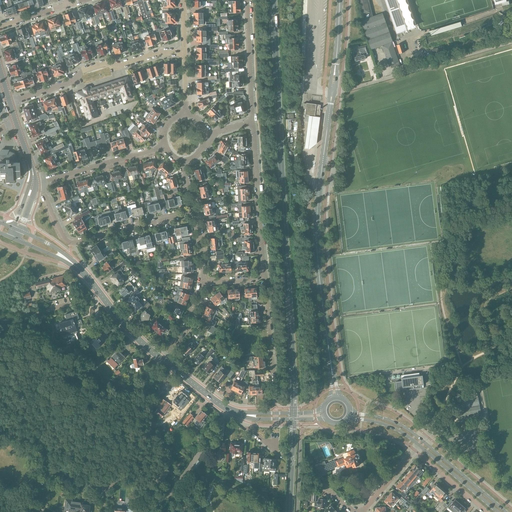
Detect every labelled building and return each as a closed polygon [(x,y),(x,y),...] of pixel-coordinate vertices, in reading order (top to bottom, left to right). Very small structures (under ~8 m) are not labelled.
[(17,15),(17,14),(14,6),(12,7),(10,0),(8,1),(9,3),(13,16),(14,15),(15,15),(17,15)] [(27,10),(30,9),(27,1),(25,2),(24,0),(22,0),(26,10),(27,10)] [(33,8),(34,8),(34,7),(31,0),(26,0),(27,1),(30,9),(33,9),(33,8)] [(142,0),(143,1),(140,2),(144,15),(147,14),(143,2),(148,0),(147,0),(142,0)] [(371,49),(382,46),(391,42),(393,42),(382,13),(373,16),(369,0),(358,0),(362,14),(369,13),(370,17),(361,21),(371,49)] [(384,0),(397,34),(407,30),(396,0),(384,0)] [(17,14),(21,12),(19,4),(16,5),(16,2),(13,3),(14,6),(17,14)] [(103,2),(98,4),(102,14),(104,13),(103,13),(106,12),(103,2)] [(162,7),(162,10),(168,10),(168,7),(174,7),(174,2),(162,2),(163,7),(162,7)] [(102,14),(98,4),(93,6),(96,15),(99,14),(100,17),(102,16),(102,14)] [(86,18),(83,9),(82,9),(82,8),(78,9),(79,10),(78,11),(81,20),(82,20),(82,22),(86,21),(86,18)] [(0,20),(8,17),(6,9),(1,11),(0,11),(0,20)] [(147,23),(146,20),(151,18),(151,16),(150,13),(147,14),(144,15),(142,16),(145,24),(147,23)] [(71,26),(67,14),(63,16),(66,25),(68,24),(69,27),(71,26)] [(486,15),(430,32),(432,39),(489,22),(486,15)] [(53,19),(52,19),(56,30),(60,29),(62,32),(65,31),(62,24),(59,25),(57,17),(56,18),(56,17),(52,18),(53,19)] [(175,18),(165,18),(165,23),(161,23),(161,21),(158,21),(159,23),(163,27),(167,25),(167,23),(175,23),(175,18)] [(47,21),(49,26),(51,32),(56,30),(52,19),(47,21)] [(37,24),(40,34),(42,34),(42,33),(44,32),(46,37),(49,35),(46,26),(43,27),(42,22),(37,24)] [(34,35),(37,34),(38,37),(41,37),(40,34),(37,24),(31,26),(34,35)] [(172,38),(167,25),(163,27),(163,28),(164,30),(167,40),(172,38)] [(162,42),(166,40),(167,40),(164,30),(163,28),(159,30),(158,29),(157,29),(155,30),(156,32),(157,35),(160,34),(162,42)] [(25,42),(21,29),(16,31),(19,40),(22,39),(23,42),(25,42)] [(152,45),(148,32),(147,31),(142,32),(143,33),(140,34),(142,40),(145,39),(147,46),(152,45)] [(148,32),(152,45),(157,43),(154,34),(151,35),(150,31),(148,32)] [(11,38),(1,41),(2,46),(9,44),(10,47),(17,44),(17,43),(16,42),(11,43),(10,41),(11,40),(11,38)] [(99,41),(100,43),(103,54),(108,52),(105,43),(102,44),(101,40),(99,41)] [(91,42),(91,43),(93,48),(96,47),(99,56),(103,54),(100,43),(98,43),(97,42),(95,43),(94,41),(91,42)] [(117,43),(120,53),(125,51),(123,42),(119,43),(119,42),(117,43)] [(400,65),(391,42),(382,46),(389,65),(391,64),(392,68),(400,65)] [(84,46),(88,59),(93,58),(90,49),(93,48),(91,43),(88,44),(89,45),(84,46)] [(120,53),(117,43),(115,43),(115,44),(112,45),(115,54),(120,53)] [(4,52),(5,56),(14,54),(13,49),(18,48),(17,44),(10,47),(11,49),(4,52)] [(81,53),(84,61),(88,59),(84,46),(84,45),(78,47),(80,51),(77,52),(78,54),(81,53)] [(355,57),(356,61),(366,59),(365,54),(369,53),(366,45),(359,47),(360,52),(354,53),(355,57)] [(445,51),(443,45),(429,49),(430,55),(445,51)] [(71,53),(69,54),(72,64),(78,62),(76,57),(75,53),(72,54),(71,53)] [(206,62),(208,62),(219,62),(219,59),(213,59),(209,59),(209,53),(196,54),(196,56),(195,56),(195,59),(196,59),(206,59),(206,62)] [(72,64),(69,54),(67,55),(67,56),(64,57),(67,66),(72,64)] [(55,63),(56,65),(59,76),(63,75),(62,73),(63,73),(60,64),(61,63),(63,62),(61,57),(60,55),(57,56),(58,63),(55,63)] [(242,62),(231,63),(231,68),(226,68),(226,72),(231,72),(234,72),(234,68),(242,68),(242,66),(242,65),(242,63),(242,62)] [(163,67),(161,68),(162,74),(163,74),(170,74),(169,64),(163,64),(163,67)] [(59,76),(56,65),(51,67),(54,76),(55,76),(55,77),(59,76)] [(158,65),(152,67),(155,77),(161,75),(161,74),(162,74),(161,68),(159,68),(158,65)] [(47,66),(40,68),(44,80),(48,79),(47,76),(50,75),(47,66)] [(155,77),(152,67),(146,69),(149,79),(155,77)] [(26,72),(23,73),(23,70),(20,71),(20,69),(10,72),(11,77),(20,74),(21,77),(26,75),(31,74),(30,72),(27,73),(26,72)] [(136,72),(139,82),(145,80),(146,82),(149,81),(146,72),(143,73),(142,70),(136,72)] [(205,71),(196,71),(196,72),(196,73),(196,75),(196,77),(207,77),(207,80),(214,80),(214,76),(207,76),(207,73),(205,73),(205,71)] [(140,84),(139,82),(136,72),(130,74),(134,86),(140,84)] [(229,78),(229,81),(242,80),(243,79),(243,77),(242,77),(242,75),(235,75),(234,72),(231,72),(232,77),(229,78)] [(127,77),(98,87),(92,89),(92,88),(89,89),(89,87),(82,89),(83,91),(76,93),(78,100),(80,99),(83,108),(86,120),(98,116),(95,108),(95,107),(94,107),(92,101),(120,91),(123,100),(132,97),(129,88),(133,87),(132,83),(129,84),(127,77)] [(31,78),(23,81),(25,87),(33,84),(31,78)] [(197,88),(206,88),(206,86),(208,86),(208,83),(210,83),(210,82),(214,82),(214,80),(207,80),(207,83),(197,83),(197,85),(196,85),(196,87),(197,88)] [(226,93),(232,93),(232,88),(234,88),(234,87),(243,86),(243,80),(242,80),(229,81),(229,88),(226,88),(226,93)] [(25,87),(23,81),(14,83),(14,85),(15,89),(16,89),(25,87)] [(169,97),(166,98),(170,107),(173,106),(173,105),(175,104),(174,103),(175,102),(173,99),(176,97),(173,92),(168,95),(169,97)] [(152,94),(144,98),(143,99),(148,103),(148,102),(153,106),(154,106),(156,103),(158,102),(160,105),(162,104),(164,108),(164,109),(166,108),(167,109),(168,108),(170,107),(166,98),(160,101),(159,99),(154,102),(153,98),(155,97),(154,94),(152,94)] [(224,96),(225,96),(224,94),(217,100),(219,102),(225,97),(224,96)] [(60,97),(63,106),(68,104),(65,95),(63,96),(62,95),(61,96),(61,97),(60,97)] [(198,107),(199,107),(199,108),(208,105),(207,102),(209,101),(208,98),(197,103),(197,104),(197,105),(198,107)] [(51,100),(49,101),(51,109),(54,108),(57,107),(54,99),(53,99),(51,99),(51,100)] [(41,107),(42,109),(42,110),(45,109),(46,111),(51,109),(49,101),(46,102),(45,101),(44,101),(44,102),(43,102),(44,106),(41,107)] [(236,104),(238,114),(244,112),(241,102),(235,103),(235,105),(236,104)] [(304,114),(318,116),(319,113),(319,108),(320,105),(315,105),(306,103),(305,103),(303,103),(303,109),(305,109),(304,114)] [(232,115),(238,114),(236,104),(235,105),(230,106),(231,110),(230,110),(231,111),(230,112),(231,114),(232,115),(232,114),(232,115)] [(25,114),(34,111),(33,109),(35,108),(34,105),(32,105),(23,108),(23,109),(23,110),(23,111),(24,111),(25,114)] [(209,116),(211,117),(218,109),(217,108),(216,108),(218,106),(216,105),(215,105),(213,106),(211,108),(207,113),(207,114),(209,116)] [(152,109),(149,114),(156,118),(158,116),(160,114),(159,114),(159,113),(152,109)] [(218,109),(211,117),(212,118),(212,119),(214,121),(215,121),(219,117),(221,119),(223,116),(221,114),(222,114),(219,112),(220,111),(218,109)] [(34,111),(25,114),(26,117),(25,118),(26,119),(27,119),(27,120),(38,116),(36,113),(35,113),(34,111)] [(153,123),(154,123),(155,121),(155,120),(156,118),(149,114),(148,113),(144,118),(153,123)] [(319,117),(308,116),(304,148),(308,149),(316,143),(319,117)] [(31,131),(41,127),(40,124),(39,122),(29,126),(31,131)] [(142,124),(138,128),(146,137),(149,134),(149,135),(151,133),(150,132),(152,131),(150,129),(149,130),(142,124)] [(45,129),(43,130),(44,133),(45,135),(48,134),(54,131),(60,128),(58,126),(55,127),(46,131),(45,129)] [(139,141),(141,142),(143,140),(143,141),(145,139),(144,139),(146,137),(138,128),(135,126),(133,127),(136,130),(132,134),(135,137),(137,136),(140,140),(139,141)] [(42,130),(41,127),(31,131),(33,137),(44,133),(43,130),(42,130)] [(232,143),(238,143),(247,142),(247,141),(246,141),(246,139),(246,137),(245,137),(245,136),(245,135),(242,135),(242,137),(237,137),(238,141),(235,141),(234,140),(231,141),(232,143)] [(115,137),(116,141),(118,149),(125,147),(123,139),(122,139),(121,136),(115,137)] [(36,143),(38,148),(48,144),(46,141),(47,140),(46,138),(36,143)] [(110,143),(109,143),(112,151),(118,149),(116,141),(110,143)] [(229,145),(223,142),(221,141),(219,145),(218,145),(218,146),(226,150),(229,145)] [(244,148),(245,148),(246,148),(246,147),(247,147),(247,145),(246,145),(246,143),(247,143),(247,142),(238,143),(238,151),(244,151),(244,148)] [(48,144),(38,148),(41,154),(49,150),(51,152),(64,146),(62,143),(51,148),(50,146),(49,147),(48,144)] [(64,146),(51,152),(52,155),(44,159),(47,164),(56,159),(55,157),(56,156),(55,154),(68,147),(69,147),(68,146),(67,144),(64,146)] [(97,146),(99,154),(105,153),(103,144),(97,146)] [(74,156),(76,162),(78,161),(79,160),(81,160),(78,148),(75,148),(76,151),(73,152),(71,145),(68,146),(69,147),(68,147),(70,153),(71,157),(74,156)] [(84,149),(81,150),(80,146),(77,146),(78,148),(81,160),(87,158),(84,149)] [(99,154),(97,146),(91,148),(93,156),(99,154)] [(226,150),(218,146),(217,146),(218,147),(216,151),(223,155),(226,150)] [(18,162),(15,153),(8,151),(7,152),(0,150),(0,151),(0,178),(5,178),(5,182),(13,181),(13,177),(20,177),(19,162),(18,162)] [(214,155),(212,157),(210,158),(209,157),(214,165),(216,163),(217,164),(219,162),(218,161),(219,161),(214,155)] [(210,168),(214,165),(209,157),(208,158),(209,159),(205,162),(210,168)] [(58,162),(56,159),(47,164),(49,169),(60,164),(58,162)] [(151,174),(148,162),(143,164),(145,172),(148,171),(149,175),(149,176),(149,177),(152,176),(151,174)] [(159,173),(161,174),(167,166),(163,163),(158,169),(160,171),(159,173)] [(164,178),(166,176),(172,170),(167,166),(161,174),(164,178)] [(135,179),(131,167),(126,168),(128,176),(129,180),(133,180),(135,179)] [(195,177),(195,176),(203,174),(202,168),(201,169),(201,168),(199,169),(194,171),(193,171),(194,174),(195,174),(195,175),(194,176),(195,177)] [(117,180),(115,171),(115,172),(112,173),(112,172),(109,173),(110,173),(109,173),(112,181),(114,180),(115,184),(118,183),(117,180)] [(196,179),(196,182),(207,179),(206,173),(203,174),(195,176),(196,179)] [(101,184),(98,176),(96,177),(93,177),(93,178),(94,181),(91,182),(92,185),(94,190),(97,189),(96,185),(101,184)] [(85,180),(84,180),(83,181),(82,180),(85,191),(85,193),(88,192),(87,188),(90,187),(89,186),(92,185),(91,182),(88,182),(87,180),(87,179),(85,180)] [(224,187),(229,187),(231,187),(230,183),(226,184),(225,179),(222,179),(224,187)] [(79,181),(77,182),(77,183),(76,183),(78,187),(75,187),(76,189),(77,192),(77,193),(79,193),(85,191),(82,180),(81,180),(81,181),(79,182),(79,181)] [(171,193),(177,191),(176,188),(178,187),(176,182),(168,184),(165,184),(167,190),(170,189),(171,193)] [(199,193),(208,191),(206,185),(207,185),(206,182),(200,184),(201,187),(199,187),(200,192),(199,193)] [(68,191),(67,187),(66,185),(57,188),(59,194),(68,191)] [(210,190),(208,191),(199,193),(199,194),(200,194),(201,198),(205,198),(206,201),(211,199),(211,196),(212,196),(210,190)] [(70,191),(68,191),(59,194),(61,200),(72,197),(70,191)] [(161,201),(162,203),(165,202),(166,202),(166,204),(167,209),(174,207),(175,207),(173,199),(165,201),(163,195),(160,196),(161,201)] [(173,199),(175,207),(176,207),(181,205),(182,204),(180,196),(179,197),(178,196),(172,198),(173,199)] [(149,213),(154,212),(155,212),(153,204),(151,197),(149,198),(149,202),(144,203),(145,207),(146,212),(149,212),(149,213)] [(138,216),(136,208),(135,205),(130,207),(128,200),(125,201),(128,211),(131,210),(131,211),(132,216),(133,218),(137,216),(138,216)] [(64,208),(66,211),(74,207),(71,201),(67,203),(65,204),(64,205),(65,207),(64,208)] [(118,206),(118,209),(121,220),(127,219),(126,217),(127,217),(125,212),(125,213),(125,211),(122,212),(120,206),(118,206)] [(76,210),(74,207),(66,211),(68,215),(69,215),(70,217),(79,212),(77,210),(76,210)] [(136,208),(138,216),(139,216),(143,215),(143,213),(146,212),(145,207),(142,208),(141,207),(136,208)] [(209,215),(209,218),(218,216),(216,207),(212,208),(203,210),(203,211),(204,211),(205,212),(203,212),(204,215),(205,215),(206,215),(209,215)] [(118,209),(113,210),(114,215),(111,216),(112,220),(115,220),(116,220),(116,222),(121,220),(118,209)] [(237,218),(237,221),(238,221),(248,220),(248,217),(250,217),(251,217),(251,214),(250,214),(250,211),(239,212),(239,217),(237,218)] [(207,224),(208,226),(207,226),(207,227),(216,225),(215,220),(228,217),(227,214),(219,216),(218,216),(209,218),(210,221),(207,221),(205,222),(206,224),(207,224)] [(99,226),(102,225),(105,225),(103,217),(97,218),(98,219),(94,220),(95,222),(95,225),(98,224),(98,225),(99,224),(99,226)] [(72,222),(75,228),(83,223),(80,218),(76,220),(72,222)] [(86,229),(87,229),(85,226),(88,224),(87,221),(83,223),(75,228),(79,234),(79,233),(86,229)] [(179,227),(181,235),(181,236),(187,235),(187,234),(188,234),(187,227),(186,225),(186,226),(179,227)] [(247,238),(249,238),(249,235),(252,234),(252,229),(253,229),(240,229),(241,232),(244,232),(244,235),(242,235),(241,237),(241,238),(247,238)] [(148,234),(143,235),(145,243),(146,249),(155,247),(152,236),(149,236),(148,234)] [(145,243),(143,235),(138,237),(138,239),(139,244),(140,243),(140,245),(143,244),(144,250),(147,249),(146,249),(145,243)] [(134,247),(134,245),(133,240),(132,240),(132,238),(126,240),(129,250),(130,253),(135,252),(136,255),(139,254),(137,246),(134,247)] [(231,239),(231,242),(241,241),(241,242),(244,241),(244,244),(242,244),(243,247),(254,246),(254,245),(253,245),(253,240),(247,241),(247,238),(241,238),(236,238),(231,239)] [(129,250),(126,240),(121,241),(122,243),(118,244),(120,249),(123,248),(123,249),(126,248),(127,250),(129,250)] [(183,250),(191,249),(190,243),(182,244),(182,241),(177,242),(175,242),(174,243),(174,245),(177,245),(180,245),(180,248),(182,248),(183,250)] [(93,256),(99,251),(97,248),(99,247),(97,245),(91,249),(92,251),(91,252),(93,256)] [(99,251),(93,256),(96,259),(97,258),(99,260),(103,257),(99,251)] [(248,257),(246,257),(242,257),(242,263),(243,272),(243,271),(248,271),(248,267),(250,267),(250,263),(247,263),(247,260),(248,260),(248,257)] [(179,261),(181,261),(181,267),(193,266),(193,265),(192,265),(192,260),(186,261),(186,259),(179,260),(179,261)] [(105,265),(102,267),(105,272),(108,269),(109,271),(111,269),(114,268),(112,265),(111,265),(110,263),(110,261),(108,261),(107,262),(104,264),(105,265)] [(237,272),(240,272),(240,271),(242,271),(242,272),(243,272),(242,263),(236,263),(236,262),(233,262),(234,269),(237,269),(237,272)] [(182,274),(188,274),(188,272),(192,272),(192,267),(193,267),(193,266),(181,267),(181,272),(182,272),(182,274)] [(138,272),(142,283),(147,279),(143,270),(138,272)] [(113,282),(121,277),(120,277),(122,275),(120,273),(118,274),(117,272),(110,277),(111,279),(111,280),(112,281),(113,282)] [(182,274),(182,276),(181,276),(180,281),(191,283),(192,278),(187,277),(188,274),(182,274)] [(47,280),(35,283),(36,288),(46,286),(47,290),(49,289),(50,293),(61,290),(60,287),(65,285),(65,282),(67,282),(66,278),(63,278),(63,276),(47,280)] [(121,277),(113,282),(114,283),(114,284),(114,285),(115,285),(117,287),(124,282),(121,277)] [(182,290),(183,287),(190,289),(191,283),(180,281),(179,287),(175,286),(174,288),(178,289),(182,290)] [(129,282),(123,286),(125,285),(127,288),(126,289),(125,287),(124,287),(119,292),(123,296),(128,292),(129,291),(134,287),(129,282)] [(130,305),(131,306),(139,299),(136,296),(135,298),(134,296),(139,292),(137,289),(130,295),(131,296),(128,298),(129,299),(127,301),(129,303),(128,304),(129,305),(130,305)] [(176,296),(177,296),(187,300),(189,294),(181,292),(182,290),(178,289),(178,290),(178,291),(177,293),(176,296)] [(22,291),(22,294),(24,300),(31,298),(29,292),(24,294),(23,292),(25,291),(25,290),(22,291)] [(214,295),(219,302),(221,305),(227,300),(226,298),(225,295),(223,296),(219,292),(215,295),(215,294),(214,295)] [(219,302),(214,295),(213,295),(214,296),(210,299),(215,305),(219,302)] [(177,296),(177,299),(175,302),(185,305),(187,300),(177,296)] [(141,302),(139,299),(131,306),(131,307),(132,309),(133,309),(135,311),(138,309),(139,311),(147,302),(145,300),(143,303),(141,302)] [(175,306),(172,312),(177,315),(176,317),(178,319),(183,310),(175,306)] [(206,306),(204,312),(212,315),(214,310),(206,306)] [(230,319),(231,318),(225,309),(222,313),(226,316),(230,319)] [(82,326),(81,323),(80,320),(79,320),(76,311),(65,315),(67,321),(58,324),(62,337),(63,337),(63,336),(65,335),(65,336),(66,336),(65,335),(68,334),(68,335),(69,335),(68,334),(71,333),(71,334),(71,333),(74,332),(74,333),(74,332),(76,331),(77,332),(76,328),(82,326)] [(149,315),(146,313),(144,311),(142,313),(141,314),(142,315),(142,316),(141,316),(141,317),(141,320),(144,319),(148,320),(148,317),(149,315)] [(212,320),(214,316),(212,315),(204,312),(202,317),(207,319),(205,323),(210,325),(213,327),(216,322),(212,320)] [(155,331),(161,324),(156,320),(150,327),(150,328),(152,330),(153,329),(155,331)] [(161,324),(155,331),(160,335),(161,336),(163,333),(164,334),(167,330),(166,329),(166,328),(161,324)] [(217,329),(213,327),(210,325),(207,331),(213,334),(217,329)] [(103,330),(102,331),(90,341),(97,348),(109,337),(103,330)] [(185,347),(185,348),(186,348),(182,351),(182,352),(185,355),(186,355),(189,352),(190,352),(192,351),(192,350),(191,350),(192,349),(193,347),(190,345),(189,345),(188,346),(187,345),(185,347)] [(208,358),(213,352),(214,350),(212,348),(205,356),(208,358)] [(125,357),(122,354),(118,350),(109,359),(108,358),(106,361),(114,368),(125,357)] [(196,357),(195,358),(194,359),(194,361),(197,364),(199,363),(202,361),(203,358),(204,357),(200,354),(196,357)] [(208,373),(209,373),(215,366),(215,367),(217,364),(211,360),(215,356),(212,354),(205,361),(208,363),(204,368),(206,371),(208,373)] [(132,369),(135,368),(140,367),(139,366),(143,365),(142,359),(138,360),(138,358),(133,359),(134,363),(131,364),(132,369)] [(215,378),(216,379),(217,380),(217,381),(218,381),(219,381),(220,382),(226,375),(223,373),(225,370),(221,367),(217,373),(218,373),(215,378)] [(263,373),(255,373),(254,373),(255,376),(255,381),(256,394),(258,394),(259,395),(261,394),(262,394),(264,393),(264,388),(262,388),(261,385),(258,385),(258,381),(257,381),(257,376),(263,375),(263,373)] [(419,376),(416,376),(408,377),(407,376),(401,376),(402,381),(396,382),(397,390),(406,389),(406,390),(421,388),(421,385),(424,385),(422,375),(419,376)] [(233,390),(236,391),(239,384),(234,381),(232,385),(230,384),(229,388),(231,389),(231,390),(233,391),(233,390)] [(244,387),(247,387),(248,381),(245,381),(244,382),(241,381),(240,384),(239,384),(236,391),(238,392),(238,393),(240,394),(240,393),(243,395),(245,391),(243,390),(244,387)] [(477,392),(457,396),(454,397),(455,401),(458,421),(481,417),(480,412),(481,412),(481,409),(480,410),(477,392)] [(173,403),(173,404),(179,408),(181,405),(182,407),(188,400),(184,398),(185,397),(184,396),(185,395),(182,393),(181,393),(178,396),(177,395),(175,397),(174,399),(175,400),(174,401),(174,402),(173,403)] [(165,401),(163,399),(158,406),(159,407),(154,412),(161,417),(164,414),(164,413),(171,405),(167,402),(167,403),(165,401)] [(203,426),(202,420),(207,415),(206,415),(206,414),(205,412),(204,412),(203,412),(203,413),(201,411),(194,418),(192,416),(193,416),(191,415),(189,414),(182,422),(187,427),(193,420),(195,422),(194,423),(198,426),(203,426)] [(225,443),(218,443),(217,443),(213,450),(212,450),(210,452),(211,453),(210,454),(217,459),(222,451),(225,452),(225,443)] [(344,459),(343,460),(342,459),(337,461),(338,466),(345,464),(346,466),(347,466),(347,467),(351,466),(351,467),(353,466),(354,466),(355,466),(358,465),(358,464),(359,464),(357,459),(359,458),(357,454),(356,454),(354,450),(347,453),(349,457),(344,459)] [(257,452),(254,452),(253,463),(253,468),(259,468),(258,472),(261,472),(262,471),(262,465),(262,464),(259,464),(260,453),(259,453),(259,452),(257,452)] [(264,465),(262,465),(262,471),(269,472),(269,468),(270,468),(271,459),(265,458),(264,465)] [(314,466),(313,466),(314,469),(321,476),(327,473),(326,471),(326,470),(327,469),(325,464),(324,462),(318,464),(314,466)] [(416,475),(417,475),(419,477),(423,472),(420,470),(421,469),(415,464),(410,470),(416,475)] [(169,471),(162,466),(157,474),(156,474),(152,479),(157,483),(158,483),(161,485),(162,484),(164,481),(165,480),(163,479),(169,471)] [(417,475),(416,475),(410,470),(407,474),(408,474),(406,476),(413,482),(416,479),(414,478),(417,475)] [(401,481),(407,486),(409,488),(414,482),(413,482),(406,476),(404,478),(403,478),(401,481)] [(400,493),(405,497),(407,495),(406,494),(408,491),(405,489),(407,486),(401,481),(396,486),(402,491),(400,493)] [(432,494),(435,496),(441,488),(441,487),(439,485),(439,486),(436,484),(435,485),(434,485),(433,485),(431,487),(431,488),(432,489),(431,490),(431,491),(429,490),(427,492),(431,495),(432,494)] [(441,488),(435,496),(441,501),(444,498),(446,495),(445,493),(446,492),(444,490),(444,489),(442,488),(441,488)] [(390,495),(388,497),(395,502),(398,498),(392,492),(391,493),(390,494),(390,495)] [(314,506),(318,506),(321,507),(322,507),(324,507),(325,507),(325,506),(326,506),(327,506),(327,503),(326,503),(325,503),(325,500),(324,499),(322,499),(321,500),(321,499),(321,500),(318,500),(318,501),(315,501),(316,493),(311,493),(311,495),(308,495),(308,501),(314,501),(314,506)] [(395,502),(388,497),(386,498),(385,500),(384,501),(391,507),(395,502)] [(74,511),(75,511),(78,511),(90,511),(91,511),(88,511),(89,506),(87,506),(87,505),(86,505),(85,505),(81,505),(81,503),(71,501),(71,500),(67,499),(66,503),(65,503),(64,507),(66,507),(64,511),(74,511)] [(450,506),(449,507),(448,507),(453,511),(460,504),(459,503),(460,503),(458,501),(458,502),(455,499),(450,505),(450,506)] [(439,509),(445,503),(442,501),(437,507),(439,509)] [(445,503),(439,509),(441,511),(447,505),(445,503)]
